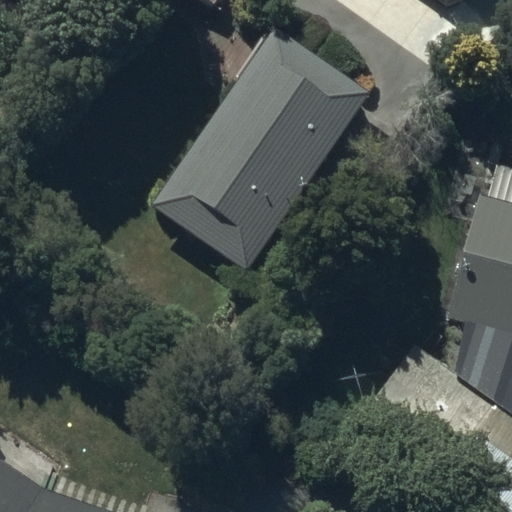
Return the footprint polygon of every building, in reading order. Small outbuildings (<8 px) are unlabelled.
[(199,0),(232,23),(247,0),(199,0)] [(370,99),(276,41),(159,228),(253,287),(370,99)] [(511,170),(504,168),(454,332),(511,349),(511,170)] [(511,511),(511,410),(422,350),(343,466),(412,511),(511,511)] [(0,511),(72,511),(46,504),(0,469),(0,511)]
